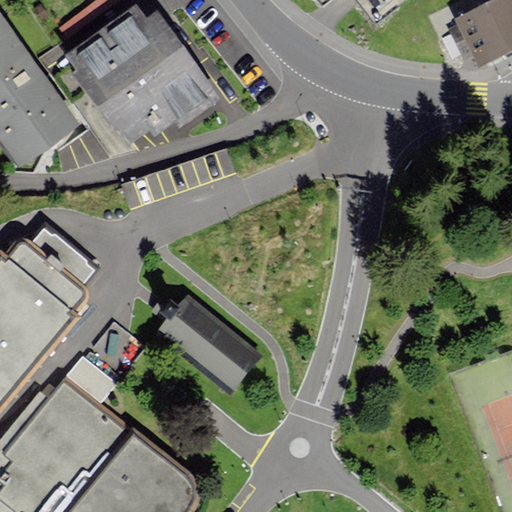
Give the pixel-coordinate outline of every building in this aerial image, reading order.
[(321,0),(323,2),(326,0),(363,0),(378,18),(402,0),(321,0)] [(511,0),(496,0),(459,19),(480,61),(511,44),(511,0)] [(136,7),(69,55),(131,139),(155,122),(158,127),(177,113),(183,121),(216,97),(156,14),(146,21),(136,7)] [(0,16),(0,133),(20,161),(75,123),(0,16)] [(190,511),(201,499),(67,384),(37,418),(17,401),(110,293),(41,234),(0,281),(0,511),(190,511)] [(187,303),(165,331),(233,385),(255,357),(187,303)]
